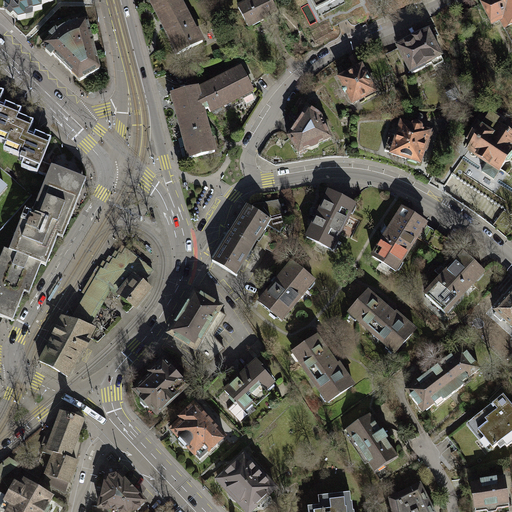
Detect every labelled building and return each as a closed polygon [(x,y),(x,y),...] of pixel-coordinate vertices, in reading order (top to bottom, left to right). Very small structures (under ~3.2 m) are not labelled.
[(5,0),(4,5),(9,10),(6,13),(11,18),(13,15),(18,20),(26,18),(26,13),(42,9),(42,3),(54,0),(53,0),(5,0)] [(150,0),(151,1),(150,2),(172,45),(174,44),(179,54),(202,42),(197,31),(195,31),(179,0),(150,0)] [(270,0),(253,0),(239,8),(249,27),(277,12),(270,0)] [(310,0),(316,10),(334,0),(310,0)] [(511,23),(511,0),(485,0),(481,3),(492,24),(499,20),(503,28),(511,23)] [(53,56),(79,80),(100,69),(86,20),(68,26),(57,32),(55,30),(49,36),(51,38),(43,45),(47,50),(45,53),(51,58),(53,56)] [(443,61),(428,31),(398,47),(412,74),(431,63),(433,67),(443,61)] [(376,95),(361,66),(339,77),(352,102),(363,97),(365,101),(376,95)] [(241,69),(198,91),(207,109),(209,113),(252,91),(241,69)] [(192,89),(197,88),(194,75),(186,77),(187,84),(190,84),(192,89)] [(406,97),(402,86),(395,89),(400,100),(406,97)] [(210,140),(202,110),(207,109),(198,91),(197,88),(192,89),(172,94),(179,121),(189,159),(202,155),(215,152),(212,140),(210,140)] [(0,141),(7,144),(18,116),(12,113),(14,107),(6,103),(4,107),(0,104),(0,100),(1,98),(0,97),(0,141)] [(308,106),(288,136),(298,152),(308,148),(311,150),(318,146),(319,143),(330,138),(320,115),(308,106)] [(503,122),(491,114),(481,128),(478,125),(468,140),(472,142),(467,150),(469,151),(469,154),(471,156),(473,157),(477,156),(487,163),(481,172),(493,180),(505,162),(508,161),(511,155),(511,152),(511,151),(511,147),(510,147),(511,143),(511,134),(500,127),(503,122)] [(18,116),(7,144),(12,146),(9,153),(20,157),(19,159),(30,164),(28,168),(47,176),(52,166),(42,162),(49,145),(43,142),(45,136),(35,132),(34,135),(28,133),(30,127),(25,125),(27,119),(18,116)] [(412,126),(401,123),(395,141),(388,139),(384,152),(408,159),(407,162),(416,164),(417,162),(420,163),(424,151),(427,150),(428,145),(426,142),(430,132),(422,129),(421,126),(418,124),(415,124),(412,126)] [(87,180),(52,166),(47,176),(32,213),(26,210),(9,251),(40,264),(45,266),(57,236),(63,238),(87,180)] [(354,205),(328,192),(323,201),(324,202),(307,238),(332,250),(354,205)] [(251,208),(247,206),(212,261),(236,276),(261,233),(263,234),(268,226),(279,232),(286,220),(278,200),(253,204),(251,208)] [(425,223),(402,209),(373,257),(396,271),(417,238),(424,225),(425,223)] [(453,242),(424,225),(417,238),(427,244),(426,245),(444,256),(453,242)] [(142,283),(152,271),(125,248),(101,268),(95,277),(110,286),(136,308),(150,289),(142,283)] [(9,251),(4,249),(0,259),(0,317),(4,319),(12,322),(24,292),(28,294),(40,264),(9,251)] [(483,272),(462,254),(424,296),(445,314),(483,272)] [(314,281),(290,262),(283,270),(285,271),(260,302),(282,320),(314,281)] [(106,293),(110,286),(95,277),(91,284),(106,293)] [(221,307),(195,291),(168,335),(198,352),(213,337),(225,316),(218,311),(221,307)] [(511,291),(495,310),(496,311),(493,315),(500,321),(503,318),(511,326),(511,291)] [(393,315),(368,292),(349,313),(394,354),(415,330),(395,313),(393,315)] [(71,320),(64,318),(40,362),(68,377),(93,328),(86,326),(100,303),(85,295),(71,320)] [(213,337),(198,352),(209,363),(224,349),(213,337)] [(336,365),(317,337),(293,352),(328,403),(354,385),(339,363),(336,365)] [(469,355),(462,347),(406,391),(423,413),(440,399),(442,402),(463,385),(461,383),(479,369),(472,359),(473,358),(470,354),(469,355)] [(187,387),(163,361),(155,368),(152,366),(147,371),(151,376),(134,391),(141,398),(140,403),(145,408),(149,407),(157,415),(187,387)] [(234,403),(227,409),(240,422),(247,415),(243,411),(273,382),(267,375),(269,374),(256,361),(225,391),(230,397),(229,398),(234,403)] [(511,442),(511,405),(503,395),(480,414),(483,418),(473,425),(493,448),(502,441),(507,446),(511,442)] [(207,418),(194,404),(174,422),(178,426),(172,432),(178,439),(178,443),(183,448),(187,448),(199,461),(225,437),(212,424),(213,422),(209,418),(207,418)] [(70,458),(84,420),(61,411),(45,453),(53,456),(54,453),(70,458)] [(381,431),(370,414),(343,431),(350,442),(353,440),(374,472),(398,456),(386,439),(388,438),(383,430),(381,431)] [(53,456),(44,481),(65,493),(77,461),(70,458),(54,453),(53,456)] [(274,487),(244,455),(218,480),(227,490),(228,495),(231,499),(234,501),(239,502),(248,511),(255,505),(258,508),(263,508),(270,502),(270,497),(267,494),(274,487)] [(8,460),(0,466),(0,476),(1,478),(10,470),(17,475),(22,468),(8,460)] [(108,477),(106,477),(99,506),(120,511),(131,511),(144,500),(119,473),(117,474),(115,472),(108,474),(108,477)] [(508,507),(504,477),(481,480),(482,483),(471,485),(476,511),(486,510),(487,511),(490,511),(497,511),(498,508),(508,507)] [(44,511),(53,496),(24,480),(21,486),(15,482),(6,497),(0,493),(0,511),(44,511)] [(433,511),(420,484),(389,499),(391,511),(433,511)] [(355,511),(355,510),(351,510),(350,493),(323,495),(324,505),(307,506),(308,511),(355,511)]
